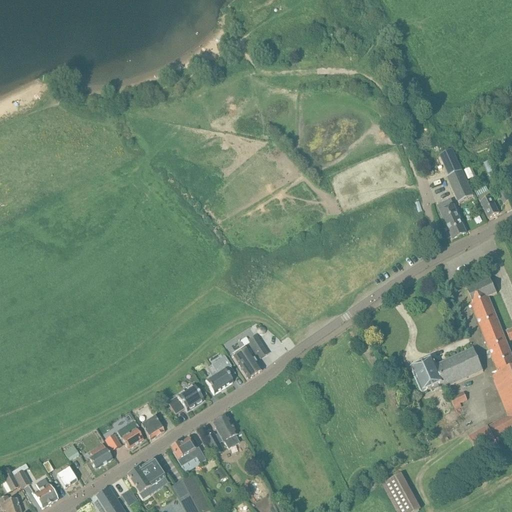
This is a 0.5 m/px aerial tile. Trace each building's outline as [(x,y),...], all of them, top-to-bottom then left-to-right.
[(451,150),(439,156),(444,166),(450,163),(455,175),(449,178),(447,179),(459,204),(473,198),(462,172),(451,150)] [(463,173),(467,182),(473,179),(469,170),(463,173)] [(474,189),(475,196),(483,195),(482,188),(474,189)] [(488,219),(499,214),(489,193),(477,198),(488,219)] [(454,207),(440,213),(452,240),(466,234),(454,207)] [(466,294),(472,308),(489,301),(497,298),(491,284),(466,294)] [(472,308),(498,375),(511,369),(511,357),(489,301),(472,308)] [(248,381),(261,373),(254,362),(259,359),(260,360),(267,355),(256,337),(248,342),(250,345),(245,348),(245,347),(244,348),(245,348),(232,356),(232,355),(231,356),(248,381)] [(483,372),(473,350),(436,366),(433,359),(410,369),(421,394),(431,390),(432,392),(439,389),(438,387),(444,384),(446,389),(483,372)] [(225,361),(214,368),(218,375),(215,377),(214,377),(205,383),(214,396),(233,384),(229,379),(234,375),(235,376),(223,357),(223,358),(225,361)] [(511,409),(511,414),(469,440),(479,458),(499,447),(497,444),(511,434),(511,369),(498,375),(511,409)] [(176,398),(177,399),(168,405),(175,417),(185,411),(187,414),(203,403),(201,400),(206,396),(202,390),(197,393),(193,387),(176,398)] [(464,394),(451,400),(456,412),(462,409),(461,405),(467,402),(464,394)] [(158,405),(157,404),(154,399),(149,403),(152,409),(158,405)] [(218,445),(222,442),(223,444),(224,443),(228,450),(239,445),(235,437),(236,437),(233,431),(233,430),(232,429),(231,429),(226,418),(213,426),(218,436),(214,438),(213,436),(206,440),(215,457),(223,453),(218,445)] [(150,442),(164,434),(155,419),(141,427),(150,442)] [(134,423),(117,433),(121,440),(128,452),(143,442),(136,431),(139,429),(134,423)] [(113,437),(105,442),(112,453),(120,448),(113,437)] [(195,451),(189,440),(178,447),(175,446),(172,448),(171,451),(170,451),(184,475),(205,462),(198,450),(195,451)] [(74,446),(64,452),(70,462),(79,456),(74,446)] [(88,460),(95,472),(112,462),(103,446),(89,454),(92,458),(88,460)] [(127,478),(138,496),(139,496),(142,501),(149,497),(146,491),(164,480),(152,462),(135,473),(132,473),(128,475),(127,478)] [(14,478),(21,490),(30,485),(23,473),(28,470),(26,466),(12,474),(14,478)] [(57,477),(65,490),(77,483),(69,470),(57,477)] [(219,470),(214,473),(220,482),(225,478),(219,470)] [(4,479),(5,481),(12,493),(18,489),(11,475),(4,479)] [(399,476),(382,485),(396,511),(418,511),(419,511),(399,476)] [(36,486),(40,492),(33,496),(42,510),(57,501),(44,480),(36,486)] [(114,499),(109,490),(94,499),(95,500),(96,500),(103,511),(122,511),(114,499)] [(206,511),(207,511),(196,490),(180,498),(186,509),(194,505),(197,511),(206,511)] [(128,508),(136,502),(129,492),(121,497),(128,508)] [(19,511),(15,500),(8,503),(6,498),(0,500),(0,504),(2,511),(19,511)]
